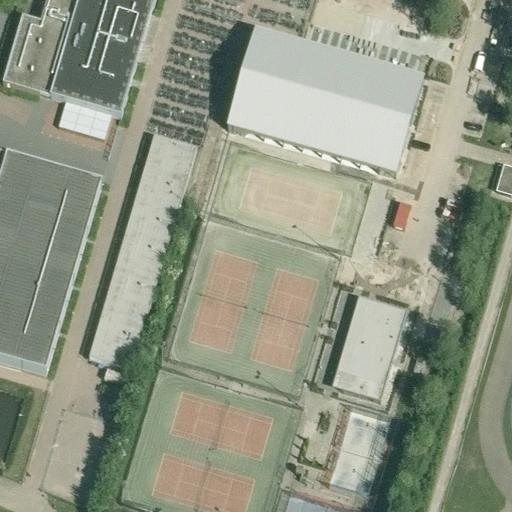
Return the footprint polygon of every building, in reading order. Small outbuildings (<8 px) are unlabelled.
[(0,0),(0,367),(46,381),(102,190),(0,160),(0,0),(45,0),(48,0),(44,13),(40,25),(23,20),(3,87),(121,122),(156,0),(0,0)] [(255,35),(227,132),(229,133),(395,180),(423,84),(255,35)] [(155,141),(89,361),(131,373),(183,197),(196,153),(155,141)] [(502,178),(497,194),(511,198),(511,178),(511,181),(502,178)] [(365,385),(384,391),(407,316),(369,305),(350,370),(368,376),(365,385)] [(123,388),(122,371),(109,372),(110,389),(123,388)]
